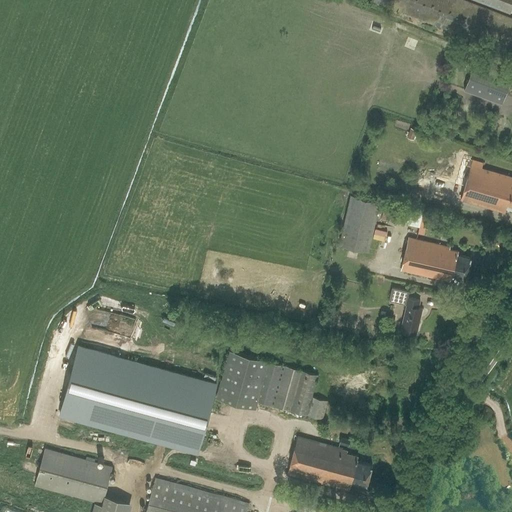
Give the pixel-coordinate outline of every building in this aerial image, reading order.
[(504,51),(511,30),(511,17),(466,0),(373,0),(373,1),(504,51)] [(511,6),(511,0),(477,0),(510,13),(511,6)] [(511,76),(475,61),(464,89),(502,104),(511,76)] [(417,130),(411,128),(407,138),(414,140),(417,130)] [(461,199),(504,212),(507,202),(511,203),(511,176),(482,167),(483,163),(473,160),(461,199)] [(369,251),(380,201),(350,194),(339,244),(369,251)] [(422,212),(384,203),(381,217),(419,226),(422,212)] [(458,251),(449,249),(450,246),(408,237),(401,270),(449,280),(452,275),(466,278),(471,257),(457,254),(458,251)] [(391,287),(388,300),(406,304),(400,330),(417,333),(422,308),(418,307),(420,300),(407,297),(408,291),(391,287)] [(93,323),(134,334),(138,319),(130,317),(128,324),(125,323),(127,317),(114,313),(114,312),(105,310),(104,316),(95,314),(93,323)] [(198,452),(217,383),(78,346),(60,414),(198,452)] [(318,374),(230,350),(216,398),(255,409),(257,401),(322,419),(327,401),(312,396),(318,374)] [(342,448),(298,436),(287,473),(348,490),(351,481),(365,485),(371,463),(357,460),(358,455),(346,452),(347,450),(341,449),(342,448)] [(340,437),(338,444),(348,446),(350,440),(340,437)] [(8,439),(5,452),(20,455),(21,450),(35,453),(37,445),(8,439)] [(44,447),(34,485),(94,501),(91,511),(129,511),(132,502),(104,494),(112,465),(94,461),(95,458),(86,455),(85,458),(44,447)] [(245,511),(248,502),(155,476),(144,511),(245,511)]
